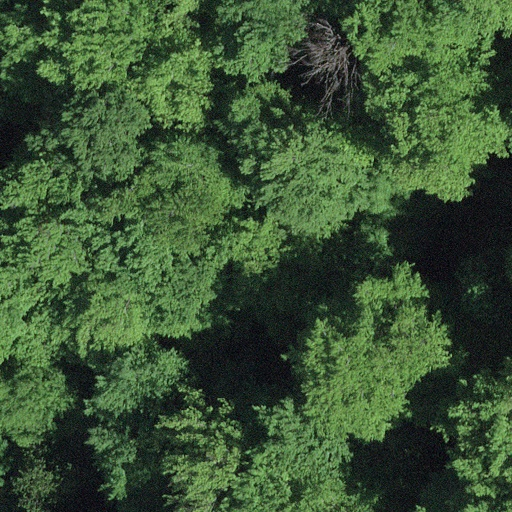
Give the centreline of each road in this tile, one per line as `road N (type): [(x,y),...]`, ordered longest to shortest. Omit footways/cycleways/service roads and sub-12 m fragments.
road 1 (track): [(79,24),(358,511)]
road 2 (track): [(235,511),(73,0)]
